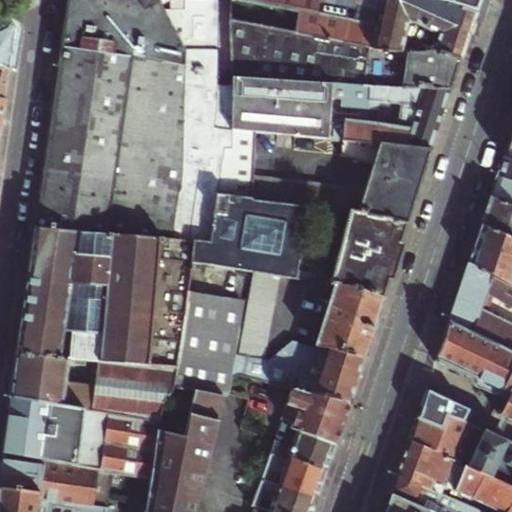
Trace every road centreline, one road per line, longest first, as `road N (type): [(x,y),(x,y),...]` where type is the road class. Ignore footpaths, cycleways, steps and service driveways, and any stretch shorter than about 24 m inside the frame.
road 1 (tertiary): [(346,511),(511,22)]
road 2 (residential): [(39,0),(0,272)]
